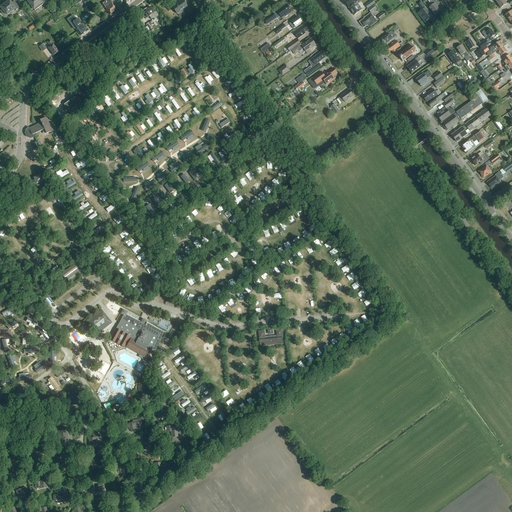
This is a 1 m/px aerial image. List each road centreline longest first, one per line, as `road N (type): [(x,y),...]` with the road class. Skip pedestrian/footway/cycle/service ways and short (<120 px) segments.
road 1 (unclassified): [(511,285),(300,0)]
road 2 (secondary): [(487,205),(335,0)]
road 3 (tertiary): [(0,100),(140,0)]
road 4 (residential): [(465,0),(434,26),(442,46),(493,16)]
